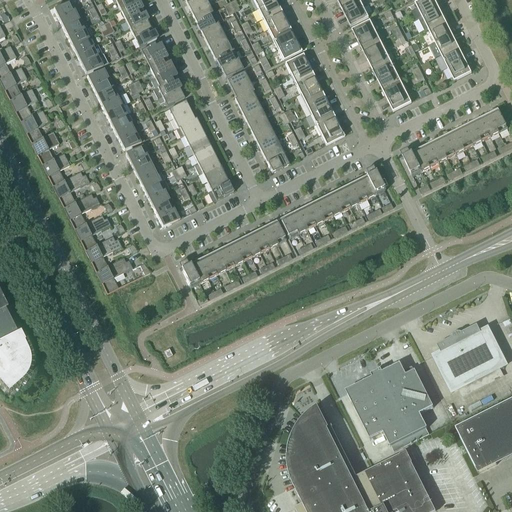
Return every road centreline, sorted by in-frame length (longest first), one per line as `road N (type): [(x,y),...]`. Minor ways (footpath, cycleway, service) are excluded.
road 1 (unclassified): [(511,285),(487,277),(292,376),(246,501),(252,511)]
road 2 (residential): [(156,254),(27,0)]
road 3 (primary): [(119,381),(0,143)]
road 4 (residential): [(258,202),(158,0)]
road 5 (residential): [(385,138),(499,81),(459,0)]
road 6 (primary): [(0,213),(90,392)]
road 7 (unclassified): [(181,413),(292,358),(354,314)]
road 8 (unclassified): [(354,314),(172,391)]
road 9 (residential): [(290,0),(364,149)]
road 10 (residential): [(385,138),(317,0)]
road 11 (residential): [(441,273),(376,143)]
